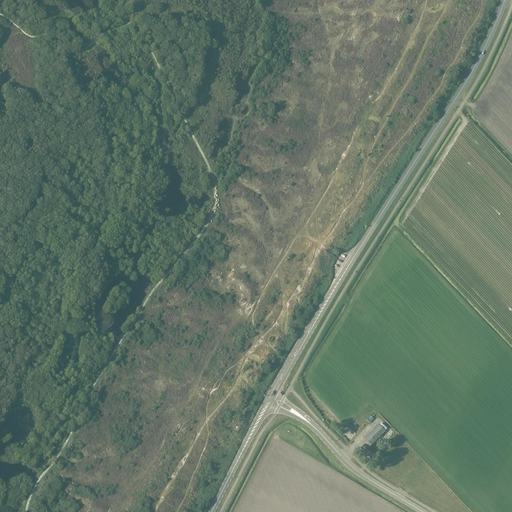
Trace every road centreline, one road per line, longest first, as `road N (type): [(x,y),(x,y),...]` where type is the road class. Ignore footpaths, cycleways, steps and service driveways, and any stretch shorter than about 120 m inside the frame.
road 1 (secondary): [(268,398),(468,76),(504,0)]
road 2 (secondary): [(420,511),(354,470),(306,418),(268,398)]
road 3 (secondary): [(211,511),(268,398)]
